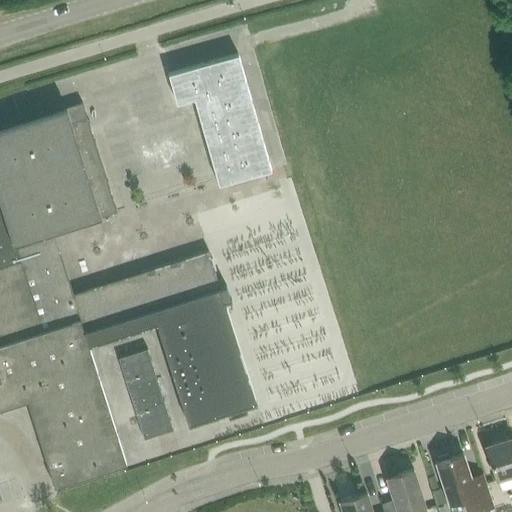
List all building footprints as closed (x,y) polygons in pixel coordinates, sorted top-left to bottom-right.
[(167,73),(176,103),(193,98),(218,184),(270,169),(237,53),(167,73)] [(104,154),(112,153),(100,99),(92,101),(104,154)] [(0,409),(27,401),(40,444),(49,472),(54,487),(125,464),(88,345),(155,324),(188,425),(256,403),(224,302),(231,300),(230,299),(225,285),(219,287),(207,250),(72,294),(52,232),(116,212),(81,102),(0,127),(0,409)] [(147,348),(117,357),(143,439),(172,430),(147,348)] [(508,438),(485,446),(496,480),(510,475),(511,481),(511,437),(508,438)] [(49,472),(40,444),(21,450),(30,478),(49,472)] [(462,453),(448,457),(446,454),(437,457),(438,461),(435,462),(449,503),(463,499),(467,511),(473,511),(492,506),(482,475),(470,479),(462,453)] [(382,504),(385,511),(384,511),(426,511),(425,507),(413,469),(386,477),(394,501),(382,504)] [(372,511),(366,492),(339,501),(342,511),(383,511),(384,511),(383,511),(372,511)]
